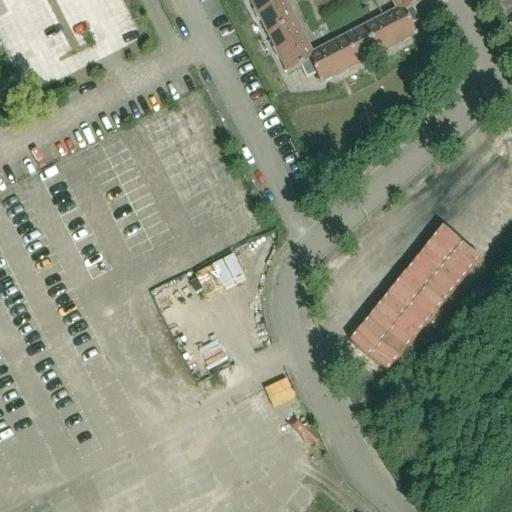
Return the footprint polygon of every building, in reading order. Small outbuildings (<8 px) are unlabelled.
[(285,3),(283,0),(250,0),(259,17),(285,3)] [(427,3),(425,0),(391,0),(398,12),(400,16),(413,10),(427,3)] [(295,22),(285,3),(259,17),(269,36),(295,22)] [(415,36),(410,26),(419,21),(413,10),(400,16),(398,12),(383,19),(396,46),(415,36)] [(396,46),(383,19),(364,29),(377,55),(396,46)] [(305,41),(295,22),(269,36),(278,55),(305,41)] [(377,55),(364,29),(345,39),(358,65),(377,55)] [(358,65),(345,39),(326,49),(339,75),(358,65)] [(315,61),(312,56),(305,41),(278,55),(288,74),(301,68),(315,61)] [(339,75),(326,49),(312,56),(315,61),(301,68),(307,79),(314,75),(319,85),(339,75)] [(380,222),(350,251),(357,259),(330,285),(352,307),(392,267),(375,250),(391,234),(380,222)] [(369,372),(453,288),(432,267),(348,352),(369,372)]
